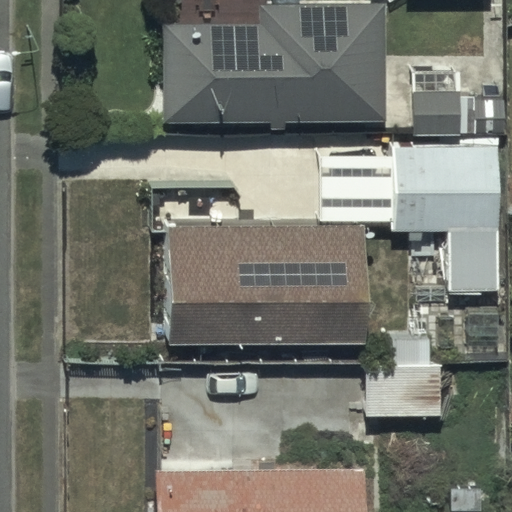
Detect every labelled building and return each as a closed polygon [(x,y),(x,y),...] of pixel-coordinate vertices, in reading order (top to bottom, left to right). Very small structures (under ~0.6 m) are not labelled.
[(256,0),(256,6),(160,5),(159,105),(383,106),(383,0),(256,0)] [(496,132),(389,132),(389,215),(444,215),(445,282),(478,282),(478,275),(496,275),(496,132)] [(361,210),(166,210),(166,325),(361,325),(361,210)] [(438,352),(362,352),(362,402),(438,402),(438,352)] [(337,361),(272,360),(272,394),(337,394),(337,361)] [(153,451),(152,511),(361,511),(361,450),(153,451)]
